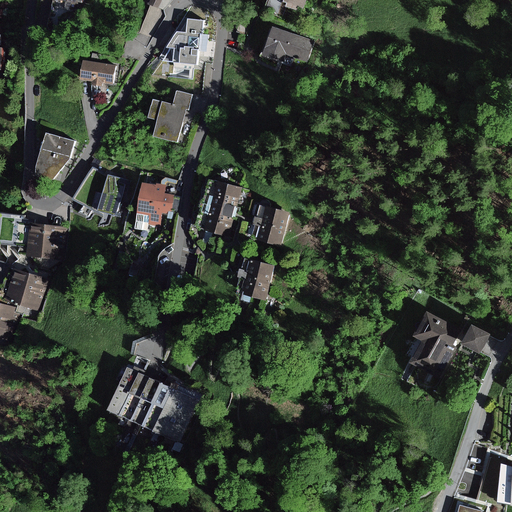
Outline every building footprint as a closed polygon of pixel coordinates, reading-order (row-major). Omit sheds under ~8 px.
[(288,0),(294,2),(293,5),(307,10),(308,7),(313,9),(315,0),(288,0)] [(207,33),(209,19),(193,18),(192,32),(183,31),(174,46),(182,47),(181,60),(201,62),(203,48),(211,49),(213,34),(207,33)] [(288,61),(291,53),(311,60),(319,40),(293,30),(293,31),(279,25),(269,54),(288,61)] [(120,64),(89,59),(86,78),(100,80),(99,84),(107,85),(108,81),(118,83),(120,64)] [(155,117),(165,119),(160,135),(182,141),(191,107),(194,108),(198,93),(183,90),(180,104),(175,103),(175,102),(160,98),(155,117)] [(79,140),(53,132),(43,167),(43,175),(57,180),(74,159),(79,140)] [(114,172),(113,175),(99,166),(78,197),(103,214),(106,210),(123,215),(134,179),(114,172)] [(175,213),(178,194),(169,192),(170,183),(149,179),(143,213),(140,226),(149,228),(150,223),(163,225),(165,211),(175,213)] [(247,186),(222,179),(209,227),(234,234),(247,186)] [(295,210),(266,202),(256,237),(286,244),(295,210)] [(0,241),(1,242),(1,243),(4,244),(25,246),(32,247),(31,254),(48,256),(65,259),(69,227),(52,225),(35,222),(33,222),(34,220),(27,219),(27,216),(7,213),(0,212),(0,241)] [(0,336),(17,342),(26,314),(43,320),(57,276),(21,265),(2,259),(0,258),(0,336)] [(244,277),(251,278),(247,292),(272,298),(281,263),(257,258),(254,269),(247,267),(244,277)] [(466,328),(435,309),(421,332),(431,338),(418,362),(440,375),(466,328)] [(495,332),(481,322),(469,339),(483,349),(495,332)] [(114,410),(126,416),(146,372),(128,364),(122,379),(127,381),(114,410)] [(126,416),(137,421),(157,377),(146,372),(126,416)] [(137,421),(159,431),(170,406),(159,401),(168,382),(157,377),(137,421)] [(159,431),(184,442),(204,398),(168,382),(159,401),(170,406),(159,431)] [(511,504),(511,468),(497,471),(500,487),(503,506),(511,504)] [(483,508),(466,503),(463,511),(485,511),(486,508),(483,508)]
